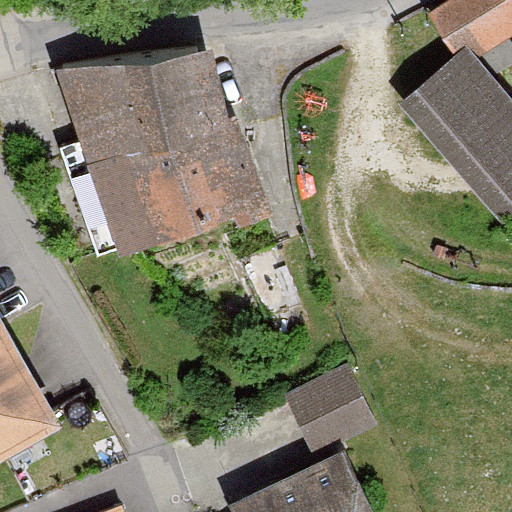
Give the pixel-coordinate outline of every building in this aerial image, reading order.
[(504,216),(511,208),(511,94),(473,50),(511,24),(511,0),(443,0),(430,9),(458,48),(401,97),(504,216)] [(53,61),(114,243),(258,195),(203,37),(53,61)] [(0,449),(56,419),(0,319),(0,449)] [(344,361),(288,389),(316,447),(373,419),(344,361)] [(238,511),(374,511),(344,444),(231,495),(238,511)] [(124,511),(120,502),(95,511),(124,511)]
